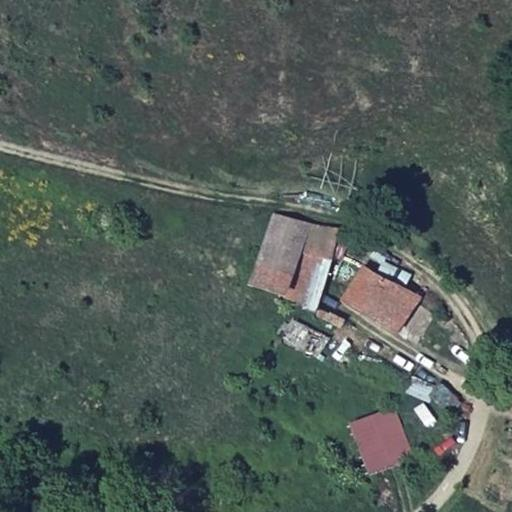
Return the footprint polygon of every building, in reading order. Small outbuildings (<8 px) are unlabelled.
[(313,223),(275,217),(254,289),(291,298),(303,255),(333,261),(335,255),(340,229),(313,223)] [(317,309),(333,261),(303,255),(291,298),(317,309)] [(346,307),(398,336),(421,297),(366,271),(346,307)] [(284,341),(320,357),(328,340),(292,323),(284,341)] [(364,427),(383,475),(418,462),(410,438),(398,413),(364,427)]
